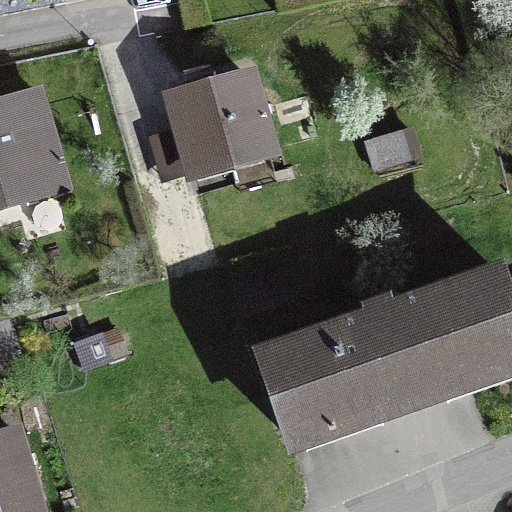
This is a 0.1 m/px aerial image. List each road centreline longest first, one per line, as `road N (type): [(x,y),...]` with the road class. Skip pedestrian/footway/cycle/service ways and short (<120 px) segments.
road 1 (residential): [(373,511),(511,456)]
road 2 (residential): [(0,39),(120,16)]
